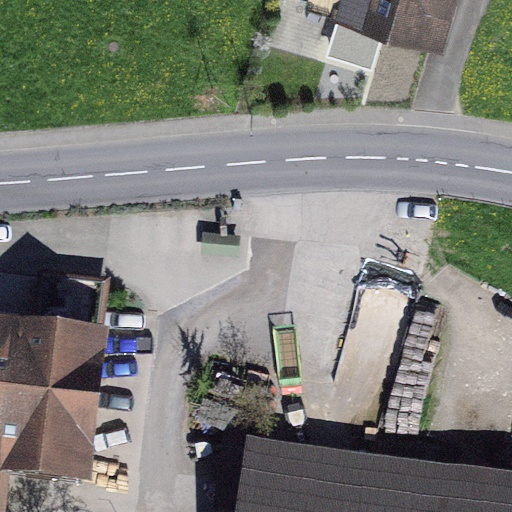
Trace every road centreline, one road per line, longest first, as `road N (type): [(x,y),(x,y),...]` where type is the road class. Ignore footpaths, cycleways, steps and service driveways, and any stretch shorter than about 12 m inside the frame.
road 1 (tertiary): [(425,161),(324,159),(0,184)]
road 2 (unclassified): [(471,0),(430,119),(425,161)]
